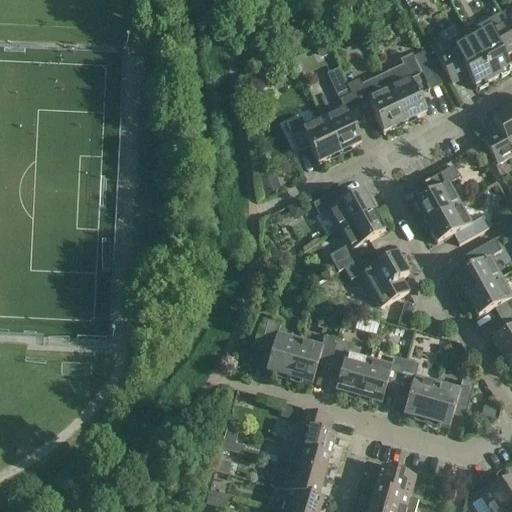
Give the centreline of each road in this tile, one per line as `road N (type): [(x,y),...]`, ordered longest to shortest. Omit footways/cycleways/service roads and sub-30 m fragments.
road 1 (residential): [(364,163),(511,414)]
road 2 (residential): [(364,163),(511,85)]
road 3 (residential): [(511,428),(466,457),(364,424)]
road 4 (residential): [(364,424),(228,384)]
